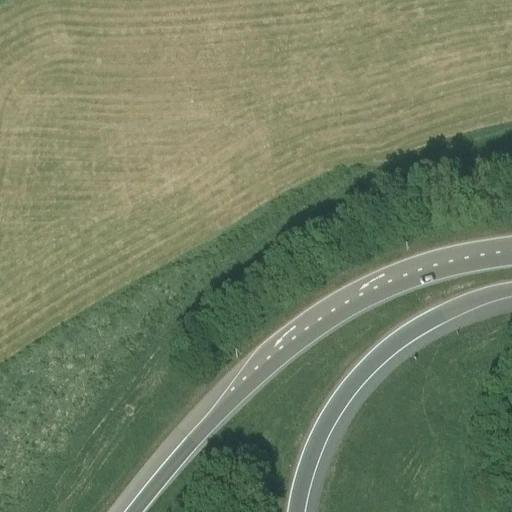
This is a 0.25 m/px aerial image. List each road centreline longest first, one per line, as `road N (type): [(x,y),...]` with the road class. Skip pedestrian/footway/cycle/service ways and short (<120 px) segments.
road 1 (motorway): [(511,260),(461,266),(359,301),(236,395),(137,511)]
road 2 (motorway): [(301,511),(327,419),(362,370),(442,316),(511,293)]
